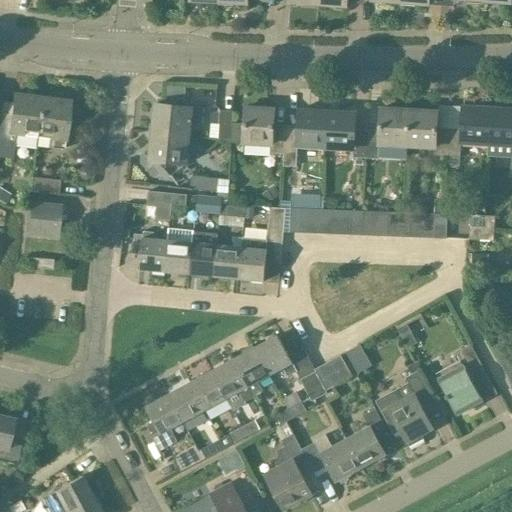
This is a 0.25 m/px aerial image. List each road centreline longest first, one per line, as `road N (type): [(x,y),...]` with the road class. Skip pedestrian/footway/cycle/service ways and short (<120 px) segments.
road 1 (tertiary): [(511,57),(123,52)]
road 2 (residential): [(99,290),(123,52)]
road 3 (residential): [(450,271),(433,252),(314,247),(299,261),(300,310)]
road 4 (residential): [(300,310),(99,290)]
road 5 (residential): [(300,310),(316,339),(330,345),(439,287),(450,271)]
road 6 (unclassified): [(376,511),(511,439)]
road 7 (residential): [(150,511),(90,397)]
road 8 (tertiary): [(123,52),(0,38)]
